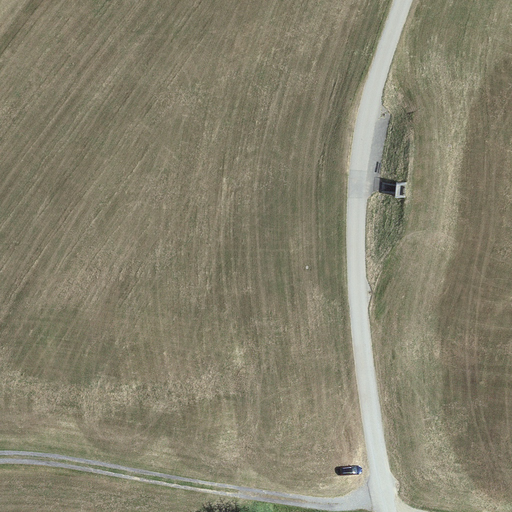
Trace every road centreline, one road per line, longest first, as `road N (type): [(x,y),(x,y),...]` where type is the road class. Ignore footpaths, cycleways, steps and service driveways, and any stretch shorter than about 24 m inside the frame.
road 1 (unclassified): [(404,0),(369,107),(356,207),(361,345),(389,511)]
road 2 (track): [(0,455),(408,511)]
